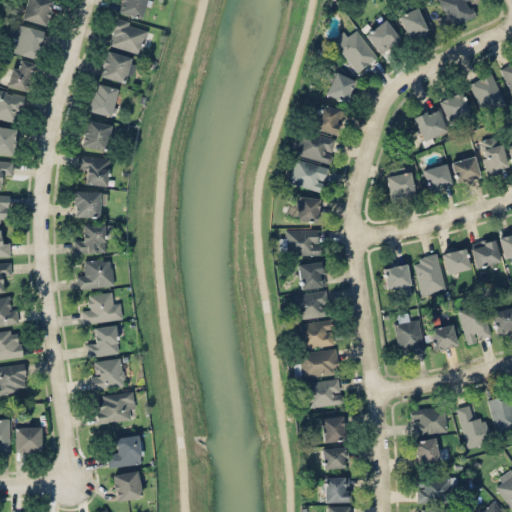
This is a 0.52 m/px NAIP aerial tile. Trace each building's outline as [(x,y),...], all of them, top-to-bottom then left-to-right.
[(45,24),(53,0),(26,0),(21,16),(45,24)] [(143,17),(146,0),(120,0),(118,12),(143,17)] [(438,0),(444,15),(436,17),(440,29),(474,18),(467,0),(438,0)] [(398,12),(405,37),(425,31),(418,7),(398,12)] [(108,44),(140,52),(147,25),(115,17),(108,44)] [(380,53),(399,37),(383,17),(364,33),(380,53)] [(35,57),(43,30),(13,21),(5,49),(35,57)] [(356,71),(376,54),(352,25),(332,41),(356,71)] [(98,71),(122,84),(134,61),(110,48),(98,71)] [(6,84),(28,89),(35,62),(13,57),(6,84)] [(511,99),(511,98),(511,61),(501,65),(511,99)] [(345,101),(355,80),(334,70),(324,91),(345,101)] [(468,83),(484,114),(506,103),(489,72),(468,83)] [(116,87),(95,82),(88,110),(108,115),(116,87)] [(0,117),(18,121),(23,93),(0,89),(0,117)] [(470,112),(477,110),(467,89),(461,92),(470,112)] [(438,100),(446,119),(468,109),(460,90),(438,100)] [(342,110),(320,102),(312,126),(334,133),(342,110)] [(447,130),(432,105),(411,118),(426,143),(447,130)] [(81,144),(104,149),(110,124),(87,118),(81,144)] [(0,152),(13,154),(16,128),(0,125),(0,152)] [(334,137),(301,129),(296,153),(328,161),(334,137)] [(477,139),(486,174),(507,169),(498,134),(477,139)] [(450,161),(456,182),(479,175),(473,154),(450,161)] [(107,183),(107,155),(77,155),(77,170),(86,170),(86,183),(107,183)] [(320,190),(326,166),(295,158),(288,181),(320,190)] [(0,178),(10,178),(11,160),(0,159),(0,178)] [(451,183),(444,161),(421,169),(428,191),(451,183)] [(414,195),(409,170),(385,175),(390,200),(414,195)] [(104,190),(73,190),(73,216),(104,216),(104,190)] [(8,193),(0,193),(0,220),(8,220),(8,193)] [(295,219),(316,220),(317,196),(295,195),(295,219)] [(102,223),(83,223),(83,235),(73,235),(73,251),(102,251),(102,223)] [(316,253),(316,228),(280,228),(280,253),(316,253)] [(511,231),(497,237),(503,257),(511,254),(511,231)] [(0,255),(8,255),(8,237),(0,237),(0,255)] [(475,266),(499,260),(493,237),(469,243),(475,266)] [(446,272),(469,266),(463,246),(441,252),(446,272)] [(436,252),(412,258),(420,293),(445,287),(436,252)] [(76,287),(112,285),(110,257),(84,259),(85,269),(75,270),(76,287)] [(0,290),(1,290),(1,277),(10,277),(9,261),(0,261),(0,290)] [(324,285),(324,261),(298,261),(298,285),(324,285)] [(393,287),(394,294),(410,291),(405,262),(381,267),(385,288),(393,287)] [(291,318),(328,314),(325,289),(288,294),(291,318)] [(80,305),(82,322),(120,317),(118,298),(110,299),(109,291),(88,294),(89,304),(80,305)] [(0,324),(16,322),(13,295),(0,296),(0,324)] [(457,309),(465,342),(489,336),(481,303),(457,309)] [(511,329),(511,305),(490,310),(495,333),(511,329)] [(408,320),(408,314),(396,314),(396,353),(421,353),(421,320),(408,320)] [(451,323),(438,325),(436,317),(428,318),(429,325),(426,325),(432,349),(455,344),(451,323)] [(299,347),(332,343),(329,318),(296,323),(299,347)] [(117,351),(114,323),(93,326),(94,337),(85,339),(87,355),(117,351)] [(0,356),(20,355),(17,328),(0,329),(0,356)] [(334,347),(300,351),(301,360),(293,361),(295,377),(336,372),(334,347)] [(123,384),(119,357),(97,359),(98,370),(90,371),(92,388),(123,384)] [(0,393),(25,391),(22,363),(0,364),(0,393)] [(307,404),(339,403),(338,378),(305,380),(307,404)] [(95,394),(96,421),(133,419),(132,392),(95,394)] [(511,426),(511,403),(509,392),(487,398),(495,431),(511,426)] [(484,419),(476,421),(472,404),(456,407),(465,446),(489,440),(484,419)] [(445,430),(442,405),(409,409),(412,434),(445,430)] [(322,440),(343,439),(341,414),(320,416),(322,440)] [(9,417),(0,417),(0,451),(9,451),(9,417)] [(13,450),(39,450),(39,425),(13,425),(13,450)] [(114,437),(116,449),(106,451),(108,466),(143,460),(138,433),(114,437)] [(416,463),(437,460),(434,436),(413,440),(416,463)] [(348,466),(347,446),(320,447),(321,467),(348,466)] [(491,482),(511,509),(511,468),(511,467),(491,482)] [(140,495),(135,469),(111,473),(116,499),(140,495)] [(347,475),(322,475),(322,500),(347,500),(347,475)] [(415,501),(447,501),(447,492),(456,492),(456,476),(415,476),(415,501)] [(504,511),(491,499),(478,511),(504,511)]
